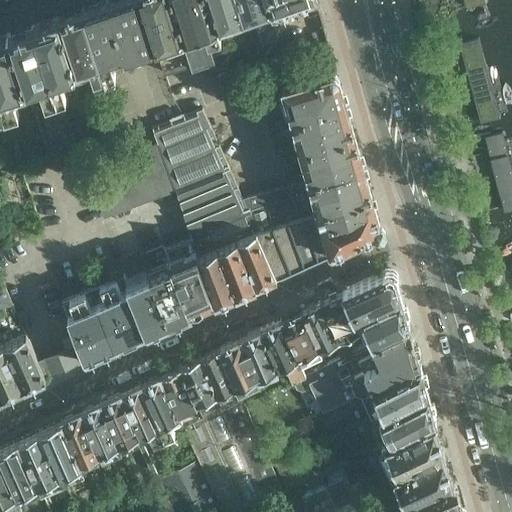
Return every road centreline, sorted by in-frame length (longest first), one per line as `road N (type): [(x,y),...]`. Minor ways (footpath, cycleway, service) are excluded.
road 1 (residential): [(432,239),(388,249),(0,424)]
road 2 (secondary): [(505,511),(432,239)]
road 3 (secondary): [(432,239),(371,0)]
road 4 (unknown): [(72,392),(25,264),(31,248),(77,225)]
